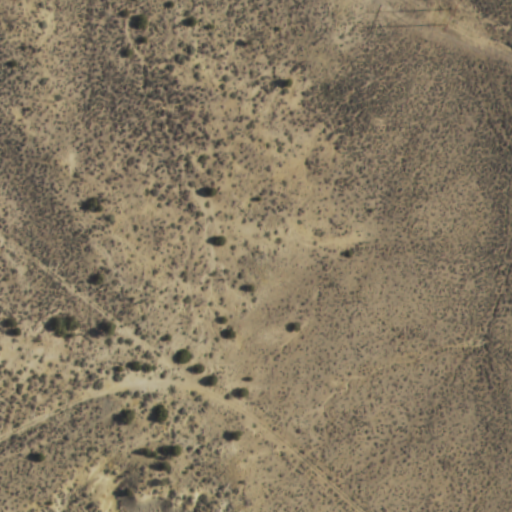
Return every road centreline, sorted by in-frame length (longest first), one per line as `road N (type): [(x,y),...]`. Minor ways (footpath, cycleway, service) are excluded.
road 1 (track): [(377,511),(152,372),(0,439)]
road 2 (track): [(152,372),(136,319),(0,218)]
